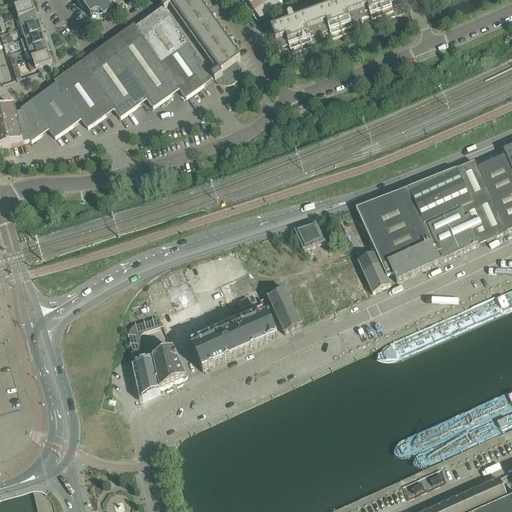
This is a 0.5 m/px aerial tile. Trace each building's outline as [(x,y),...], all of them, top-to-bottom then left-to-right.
[(78,0),(91,18),(96,15),(101,15),(104,20),(123,7),(117,0),(78,0)] [(137,0),(118,0),(125,9),(137,0)] [(162,10),(213,81),(215,83),(218,85),(221,87),(224,88),(228,88),(231,87),(234,85),(237,83),(238,80),(239,77),(239,74),(239,70),(237,67),(235,65),(241,61),(196,0),(176,0),(174,2),(173,0),(171,0),(160,8),(162,10)] [(245,0),(261,23),(281,8),(275,0),(245,0)] [(325,12),(295,23),(293,19),(293,18),(292,18),(291,17),(290,17),(289,18),(288,19),(288,20),(288,21),(283,23),(285,27),(268,33),(267,33),(272,41),(274,40),(278,49),(282,61),(405,16),(401,4),(399,0),(358,0),(335,8),(334,4),(333,3),(332,3),(331,3),(330,3),(329,3),(329,4),(329,5),(328,5),(328,6),(329,6),(324,8),(325,12)] [(18,20),(35,14),(32,4),(15,9),(18,20)] [(213,81),(162,10),(136,29),(134,27),(54,84),(56,87),(21,112),(22,114),(17,115),(24,145),(30,144),(32,146),(42,138),(43,138),(43,137),(43,136),(42,135),(40,132),(46,128),(56,142),(75,128),(75,127),(75,126),(75,125),(73,122),(79,118),(88,132),(107,118),(108,117),(108,116),(105,112),(111,108),(121,121),(140,108),(140,107),(140,106),(138,102),(143,98),(153,111),(173,97),(173,96),(173,95),(171,92),(176,87),(186,101),(205,87),(206,87),(206,86),(205,85),(203,82),(209,77),(212,82),(213,81)] [(39,24),(37,18),(35,14),(18,20),(22,30),(39,24)] [(22,30),(25,40),(43,35),(39,24),(22,30)] [(46,45),(43,35),(25,40),(21,42),(24,52),(46,45)] [(48,51),(46,45),(24,52),(27,62),(49,55),(48,51)] [(52,66),(49,55),(27,62),(31,73),(52,66)] [(16,66),(12,67),(16,82),(21,80),(17,65),(16,66)] [(15,109),(0,112),(0,150),(24,145),(17,115),(15,109)] [(511,148),(503,152),(511,171),(511,148)] [(362,208),(356,211),(374,251),(376,256),(388,281),(394,278),(397,285),(417,276),(441,265),(506,235),(511,232),(511,171),(503,152),(475,165),(456,172),(408,191),(383,201),(362,208)] [(316,225),(295,233),(304,254),(324,245),(316,225)] [(376,256),(358,264),(373,296),(391,288),(388,281),(376,256)] [(286,292),(268,300),(284,336),(302,328),(286,292)] [(243,319),(189,344),(203,374),(209,371),(214,369),(225,364),(236,359),(245,355),(256,350),(267,345),(267,344),(271,343),(276,340),(276,341),(278,340),(277,339),(263,307),(243,316),(242,316),(243,319)] [(173,387),(187,381),(173,351),(153,360),(154,363),(160,393),(173,387)] [(154,363),(134,368),(141,401),(150,397),(160,393),(154,363)] [(499,482),(432,511),(511,511),(511,499),(508,501),(499,482)]
